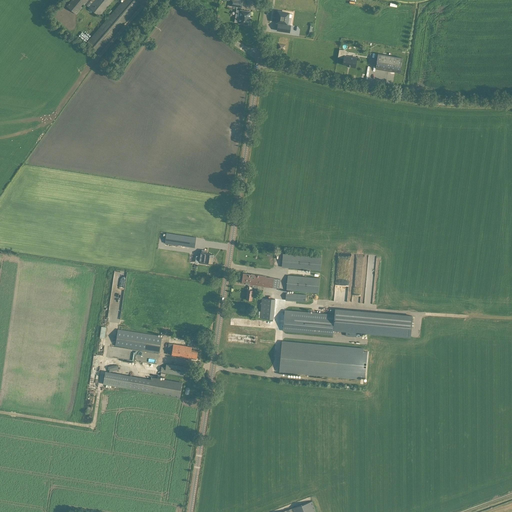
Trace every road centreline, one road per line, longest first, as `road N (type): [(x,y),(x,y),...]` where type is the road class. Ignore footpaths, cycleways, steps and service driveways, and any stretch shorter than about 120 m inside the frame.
road 1 (tertiary): [(190,511),(259,56)]
road 2 (unclassified): [(259,56),(411,99),(511,102)]
road 3 (track): [(511,317),(281,305)]
road 4 (track): [(0,411),(91,426),(107,350)]
